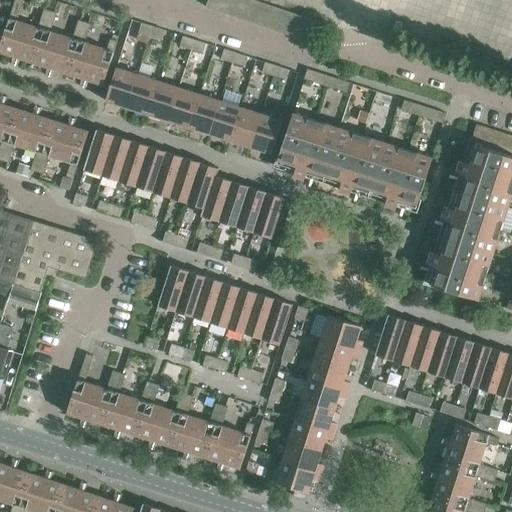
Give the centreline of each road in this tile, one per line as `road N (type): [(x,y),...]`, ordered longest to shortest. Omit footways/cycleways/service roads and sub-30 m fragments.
road 1 (residential): [(130,0),(302,55),(369,53),(511,99)]
road 2 (residential): [(35,444),(72,328),(102,307),(123,239),(54,216),(38,198),(0,185)]
road 3 (residential): [(35,444),(253,511)]
